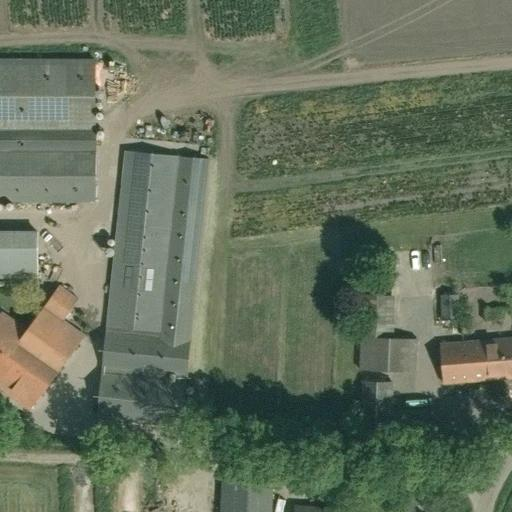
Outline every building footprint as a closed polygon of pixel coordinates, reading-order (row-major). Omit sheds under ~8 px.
[(0,60),(0,200),(95,202),(97,62),(0,60)] [(182,427),(209,161),(126,153),(98,419),(182,427)] [(0,279),(40,279),(40,253),(10,253),(10,237),(0,237),(0,279)] [(0,385),(32,408),(84,334),(64,320),(79,298),(60,285),(28,330),(3,312),(0,315),(0,385)] [(460,319),(459,293),(442,294),(443,319),(460,319)] [(363,295),(359,369),(416,372),(417,339),(393,338),(394,297),(363,295)] [(486,320),(501,319),(500,309),(485,310),(486,320)] [(511,340),(487,342),(490,379),(511,377),(511,340)] [(490,380),(490,379),(487,342),(487,341),(441,345),(444,384),(490,380)] [(360,449),(410,446),(411,457),(451,454),(448,408),(408,411),(387,412),(389,383),(362,382),(360,441),(360,449)] [(270,511),(272,483),(223,481),(221,511),(270,511)]
